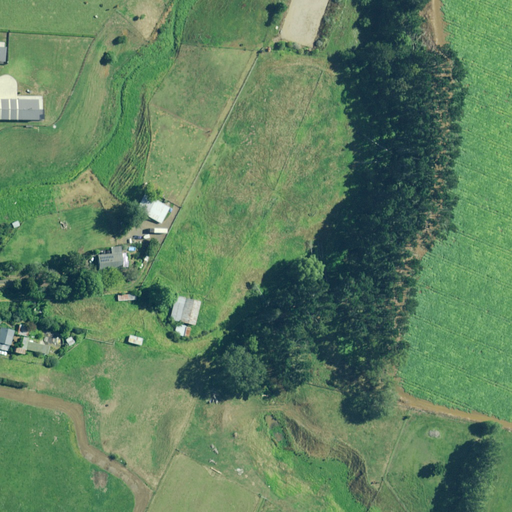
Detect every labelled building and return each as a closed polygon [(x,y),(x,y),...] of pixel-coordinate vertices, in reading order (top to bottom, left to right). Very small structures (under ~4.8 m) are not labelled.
[(35,99),(0,98),(0,119),(34,120),(35,99)] [(168,207),(145,196),(137,212),(160,223),(168,207)] [(153,225),(138,218),(136,223),(150,230),(153,225)] [(120,268),(118,247),(109,247),(110,254),(96,255),(97,270),(120,268)] [(199,302),(174,296),(169,319),(193,325),(199,302)] [(189,328),(176,324),(173,334),(187,338),(189,328)] [(26,326),(18,325),(16,334),(24,336),(26,326)] [(13,331),(0,328),(0,349),(6,351),(8,345),(9,345),(13,331)] [(141,339),(129,335),(127,342),(139,345),(141,339)] [(28,339),(22,337),(20,348),(15,347),(14,352),(22,354),(23,349),(46,354),(48,346),(27,342),(28,339)] [(73,343),(70,337),(65,340),(68,346),(73,343)]
